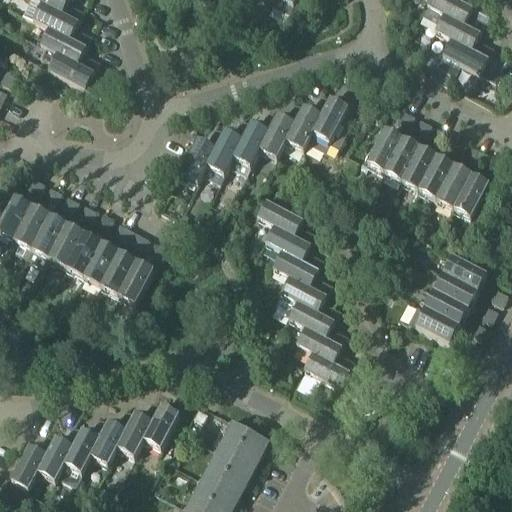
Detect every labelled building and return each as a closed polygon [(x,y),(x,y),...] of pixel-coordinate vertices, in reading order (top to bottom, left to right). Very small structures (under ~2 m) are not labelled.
[(66,0),(27,0),(44,9),(81,29),(87,18),(70,9),(73,4),(66,0)] [(280,0),(279,3),(274,13),(292,22),(303,0),(280,0)] [(418,0),(432,7),(435,0),(446,0),(475,15),(481,4),(472,0),(418,0)] [(425,20),(441,29),(446,21),(484,40),(490,29),(472,20),(475,15),(446,0),(435,0),(432,7),(425,20)] [(44,9),(35,26),(52,35),(89,55),(95,44),(78,35),(81,29),(44,9)] [(436,40),(453,49),(454,46),(491,65),(496,55),(481,46),(484,40),(446,21),(441,29),(436,40)] [(43,51),(48,54),(60,60),(97,80),(102,69),(86,60),(89,55),(52,35),(43,51)] [(453,49),(450,55),(445,64),(476,81),(468,95),(490,107),(504,80),(487,72),(491,65),(454,46),(453,49)] [(50,78),(96,101),(104,106),(110,94),(94,86),(97,80),(60,60),(48,54),(42,65),(54,71),(50,78)] [(17,83),(7,78),(1,89),(11,95),(17,83)] [(359,98),(349,93),(342,105),(353,110),(359,98)] [(355,125),(348,121),(353,110),(342,105),(340,110),(333,107),(324,125),(315,141),(310,152),(325,160),(330,151),(339,156),(355,125)] [(293,110),(287,122),(300,129),(306,117),(293,110)] [(306,159),(310,152),(315,141),(324,125),(307,116),(306,117),(300,129),(299,132),(289,150),(306,159)] [(403,117),(400,124),(398,127),(410,133),(415,124),(403,117)] [(267,118),(261,131),(273,138),(280,125),(267,118)] [(281,123),(280,125),(273,138),(272,141),(263,158),(281,167),(289,150),(299,132),(281,123)] [(421,126),(416,136),(428,142),(433,133),(421,126)] [(240,127),(234,139),(247,146),(253,134),(240,127)] [(254,132),(253,134),(247,146),(246,149),(237,166),(254,175),(263,158),(272,141),(254,132)] [(213,135),(207,147),(221,154),(227,142),(213,135)] [(438,135),(433,145),(445,151),(450,142),(438,135)] [(385,180),(403,146),(387,138),(369,172),(385,180)] [(228,140),(227,142),(221,154),(219,157),(210,174),(228,183),(237,166),(246,149),(228,140)] [(456,145),(451,154),(463,160),(467,151),(456,145)] [(182,181),(201,191),(210,174),(219,157),(200,146),(182,181)] [(403,146),(385,180),(403,190),(421,155),(403,146)] [(473,154),(468,163),(480,169),(485,160),(473,154)] [(421,155),(403,190),(420,199),(438,164),(421,155)] [(503,169),(491,163),(486,172),(498,178),(503,169)] [(438,164),(420,199),(438,208),(456,174),(438,164)] [(455,217),(473,183),(456,174),(438,208),(455,217)] [(473,227),(491,192),(473,183),(455,217),(473,227)] [(33,185),(29,195),(41,201),(46,192),(33,185)] [(46,204),(49,205),(58,210),(63,201),(50,194),(46,204)] [(68,204),(64,213),(75,219),(80,210),(68,204)] [(17,205),(0,237),(0,239),(16,247),(16,248),(34,214),(17,205)] [(269,208),(261,224),(277,233),(314,252),(320,242),(303,233),(306,228),(269,208)] [(85,213),(81,222),(93,228),(98,219),(85,213)] [(16,248),(16,247),(10,258),(28,267),(33,257),(51,223),(34,214),(16,248)] [(104,238),(101,236),(98,242),(102,249),(108,236),(110,238),(115,228),(102,222),(98,231),(105,235),(104,238)] [(51,223),(33,257),(50,266),(68,232),(51,223)] [(120,231),(115,240),(127,247),(132,237),(120,231)] [(68,275),(86,242),(68,232),(50,266),(68,275)] [(268,250),(284,259),(322,279),(328,267),(311,258),(314,252),(277,233),(268,250)] [(138,240),(133,249),(144,256),(149,246),(138,240)] [(86,285),(103,251),(86,242),(68,275),(86,285)] [(168,256),(156,250),(151,259),(163,266),(168,256)] [(102,293),(120,260),(103,251),(86,285),(102,293)] [(284,259),(275,276),(292,285),(330,304),(336,293),(319,285),(322,279),(284,259)] [(120,303),(137,269),(120,260),(102,293),(120,303)] [(489,283),(455,265),(445,284),(479,302),(489,283)] [(137,269),(120,303),(138,312),(156,279),(137,269)] [(436,302),(470,319),(479,302),(445,284),(436,302)] [(283,301),(299,309),(337,330),(343,319),(326,310),(330,304),(292,285),(283,301)] [(508,302),(498,297),(492,308),(502,313),(508,302)] [(337,330),(299,309),(283,301),(277,311),(293,320),(290,326),(307,335),(346,355),(351,345),(334,336),(337,330)] [(436,302),(427,319),(461,336),(470,319),(436,302)] [(407,332),(418,337),(418,336),(452,353),(461,336),(427,319),(417,313),(407,332)] [(499,319),(489,314),(483,326),(493,331),(499,319)] [(490,336),(480,331),(474,343),(483,348),(490,336)] [(298,351),(315,360),(353,380),(359,370),(343,361),(346,355),(307,335),(298,351)] [(471,349),(465,360),(465,361),(474,366),(480,354),(471,349)] [(353,380),(315,360),(306,377),(360,406),(366,394),(351,386),(353,380)] [(178,401),(172,413),(183,418),(189,406),(178,401)] [(158,425),(163,415),(164,414),(155,409),(148,420),(158,425)] [(163,415),(158,425),(155,432),(146,448),(164,457),(182,423),(164,414),(163,415)] [(131,434),(136,423),(137,422),(127,417),(121,429),(131,434)] [(136,423),(131,434),(128,439),(119,456),(137,466),(146,448),(155,432),(137,422),(136,423)] [(105,442),(111,431),(111,430),(102,425),(95,437),(105,442)] [(235,429),(191,511),(231,511),(266,446),(235,429)] [(111,431),(105,442),(102,447),(93,465),(110,474),(119,456),(128,439),(111,430),(111,431)] [(78,450),(84,440),(85,438),(75,433),(69,445),(78,450)] [(84,440),(78,450),(78,452),(76,456),(67,473),(84,482),(93,465),(102,447),(85,438),(84,440)] [(52,458),(58,446),(48,441),(42,453),(52,458)] [(51,460),(49,463),(40,480),(58,490),(67,473),(76,456),(58,446),(52,458),(51,460)] [(31,454),(9,498),(26,507),(40,480),(49,463),(31,454)]
